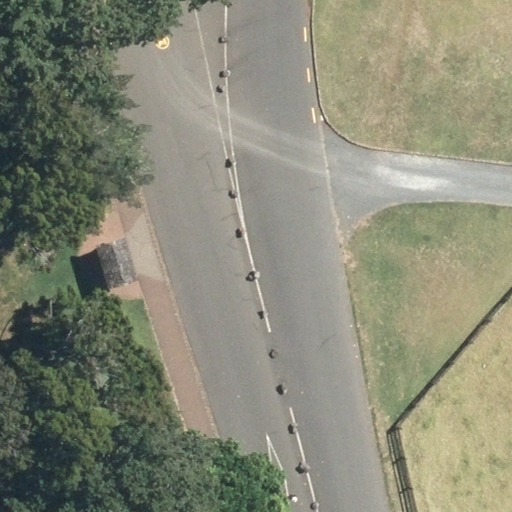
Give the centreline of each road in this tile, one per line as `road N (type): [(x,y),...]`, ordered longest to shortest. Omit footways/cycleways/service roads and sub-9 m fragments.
road 1 (unclassified): [(282,0),(273,149),(352,511)]
road 2 (track): [(511,186),(366,172),(273,149)]
